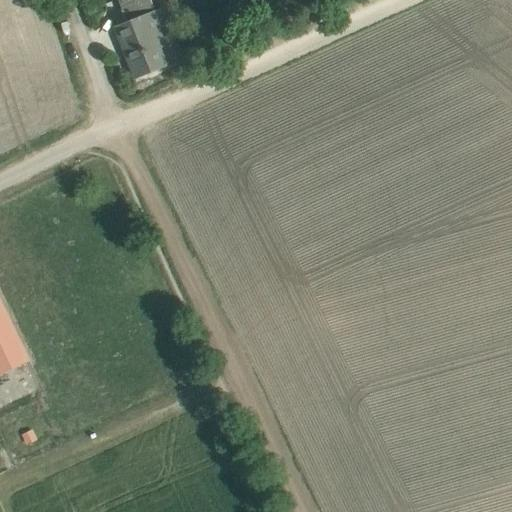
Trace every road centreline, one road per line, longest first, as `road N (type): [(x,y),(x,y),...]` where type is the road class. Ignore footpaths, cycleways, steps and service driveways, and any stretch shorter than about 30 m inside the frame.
road 1 (track): [(113,126),(299,511)]
road 2 (track): [(113,126),(375,0)]
road 3 (unknown): [(113,126),(65,0)]
road 4 (unclassified): [(0,182),(113,126)]
